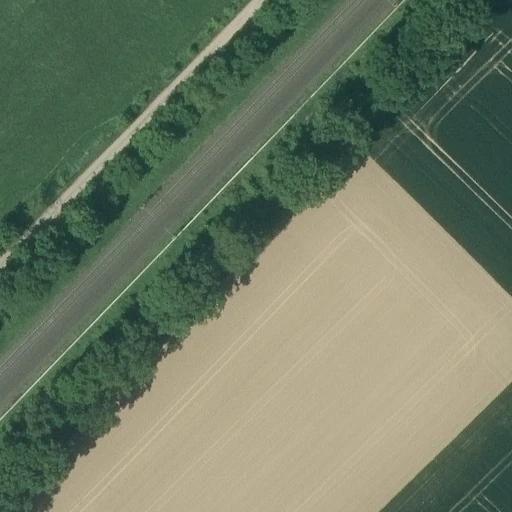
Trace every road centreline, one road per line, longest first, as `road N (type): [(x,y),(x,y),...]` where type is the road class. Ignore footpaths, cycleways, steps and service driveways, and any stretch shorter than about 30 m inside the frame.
road 1 (track): [(490,0),(0,484)]
road 2 (track): [(0,261),(264,0)]
